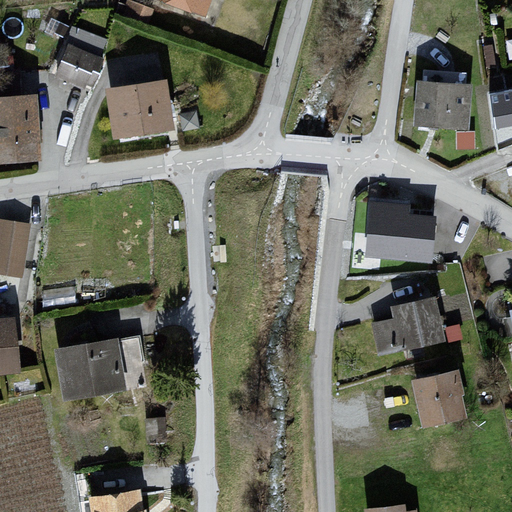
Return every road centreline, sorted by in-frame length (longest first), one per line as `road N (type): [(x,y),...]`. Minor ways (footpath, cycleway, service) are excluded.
road 1 (residential): [(327,511),(321,398),(338,204),(349,163)]
road 2 (residential): [(192,162),(205,511)]
road 3 (residential): [(0,189),(192,162)]
road 4 (residential): [(382,155),(405,0)]
road 5 (residential): [(261,152),(299,0)]
road 6 (residential): [(382,155),(511,224)]
